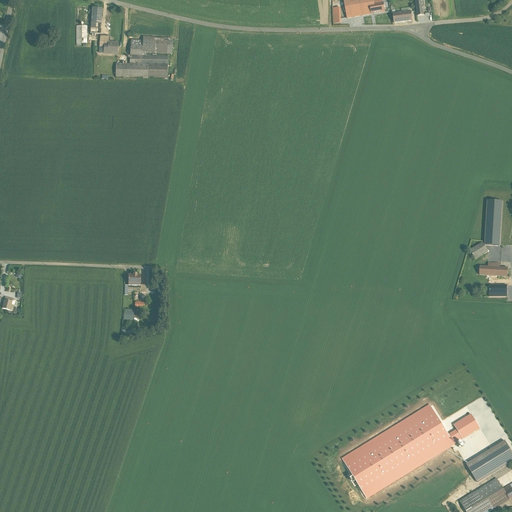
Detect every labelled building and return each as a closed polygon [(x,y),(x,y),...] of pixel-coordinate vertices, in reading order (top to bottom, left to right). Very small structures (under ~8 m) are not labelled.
[(343,0),(347,19),(385,12),(383,3),(382,3),(381,0),(343,0)] [(415,0),(417,17),(424,16),(423,8),(424,8),(423,0),(415,0)] [(393,6),(390,6),(391,11),(392,10),(394,23),(412,21),(410,8),(401,9),(402,13),(395,13),(394,10),(393,10),(393,6)] [(100,35),(102,9),(92,8),(90,34),(96,35),(96,40),(100,40),(100,35)] [(340,9),(340,8),(333,9),(333,24),(341,24),(340,9)] [(87,27),(76,26),(76,44),(76,47),(80,47),(80,44),(82,44),(82,47),(85,47),(85,44),(87,44),(87,27)] [(130,41),(129,65),(116,64),(115,78),(142,78),(142,80),(148,80),(148,78),(167,78),(168,57),(146,56),(146,54),(172,55),(173,39),(143,37),(142,41),(130,41)] [(108,42),(99,42),(99,48),(104,48),(103,54),(117,56),(118,42),(108,42)] [(488,252),(482,243),(469,251),(475,260),(488,252)] [(507,277),(508,268),(499,268),(499,264),(488,263),(488,267),(479,267),(479,276),(507,277)] [(124,286),(124,296),(127,296),(128,293),(134,293),(134,291),(134,275),(132,275),(132,276),(128,276),(128,286),(124,286)] [(134,293),(145,293),(146,286),(139,286),(140,276),(137,276),(136,275),(134,275),(134,293)] [(507,297),(507,286),(488,286),(489,297),(507,297)] [(13,299),(5,297),(2,309),(12,312),(15,301),(12,300),(13,299)] [(133,321),(133,311),(123,311),(123,321),(133,321)] [(462,440),(456,430),(448,435),(432,409),(430,405),(429,405),(342,459),(367,499),(462,440)] [(453,426),(456,430),(462,440),(480,429),(471,415),(453,426)] [(511,453),(505,441),(504,441),(466,465),(477,484),(478,484),(511,462),(511,453)] [(465,511),(489,511),(511,498),(511,484),(503,490),(496,479),(459,502),(465,511)]
